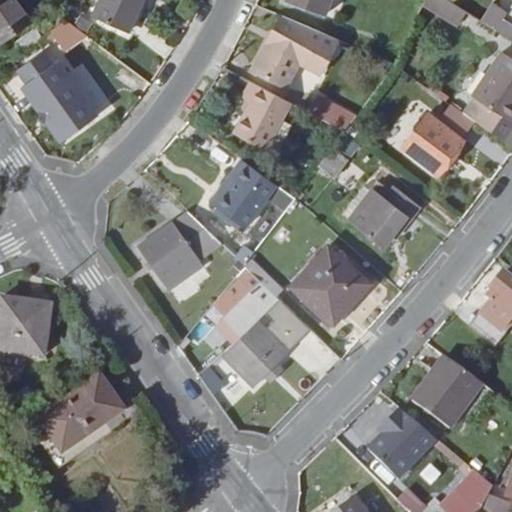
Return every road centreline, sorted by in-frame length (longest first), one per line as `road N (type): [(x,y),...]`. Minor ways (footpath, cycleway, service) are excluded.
road 1 (residential): [(242,494),(383,353),(511,194)]
road 2 (residential): [(52,219),(242,494)]
road 3 (residential): [(230,0),(165,109),(102,179),(52,219)]
